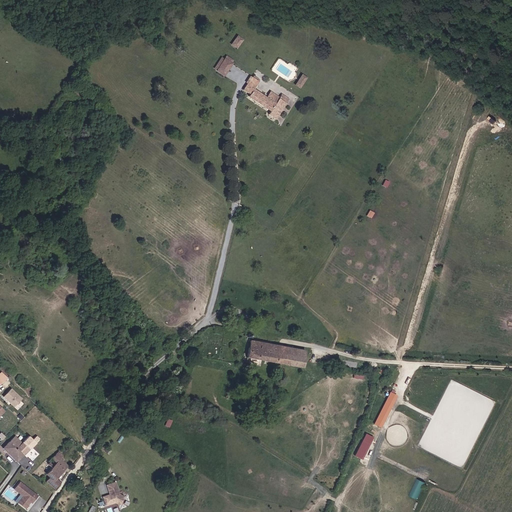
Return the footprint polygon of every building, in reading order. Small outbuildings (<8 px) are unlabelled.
[(238,49),(245,39),(238,34),(231,44),(238,49)] [(217,71),(224,76),(233,63),(225,58),(217,71)] [(302,73),(294,84),(300,88),(308,77),(302,73)] [(275,104),(266,97),(253,89),(258,82),(251,77),(243,90),(250,94),(248,97),(270,111),(268,114),(276,120),(289,99),(281,94),(279,98),(275,104)] [(275,104),(279,98),(270,91),(266,97),(275,104)] [(302,367),(305,351),(250,341),(246,357),(302,367)] [(0,372),(0,384),(0,385),(9,378),(2,371),(0,372)] [(12,388),(4,396),(15,407),(23,399),(12,388)] [(389,391),(375,425),(382,428),(396,394),(389,391)] [(41,425),(47,418),(39,411),(33,417),(41,425)] [(16,462),(38,440),(36,437),(33,440),(29,436),(22,443),(14,436),(2,448),(16,462)] [(56,479),(68,466),(60,459),(63,456),(61,453),(62,452),(61,451),(61,450),(60,450),(59,450),(55,455),(51,458),(56,463),(45,475),(49,478),(45,481),(55,490),(60,482),(56,479)] [(410,496),(419,499),(426,482),(417,478),(410,496)] [(25,496),(19,502),(27,508),(31,503),(33,504),(39,496),(21,482),(16,489),(25,496)] [(119,494),(115,482),(106,485),(109,495),(110,497),(103,500),(105,506),(115,503),(120,505),(124,497),(119,494)]
